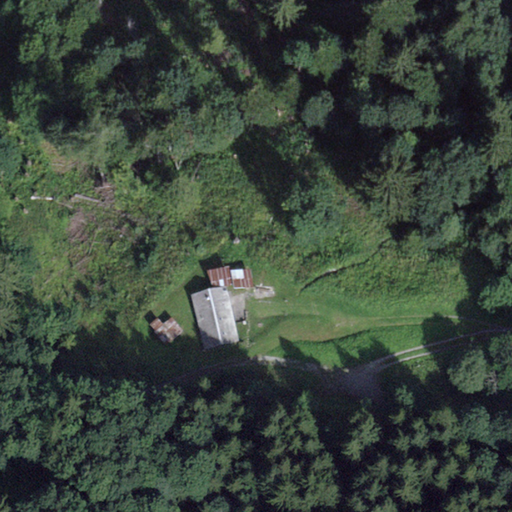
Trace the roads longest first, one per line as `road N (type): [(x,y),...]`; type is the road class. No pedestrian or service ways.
road 1 (track): [(252,358),(309,330),(368,320),(511,330)]
road 2 (track): [(511,338),(339,367),(252,358)]
road 3 (track): [(252,358),(126,397),(58,397),(0,384)]
